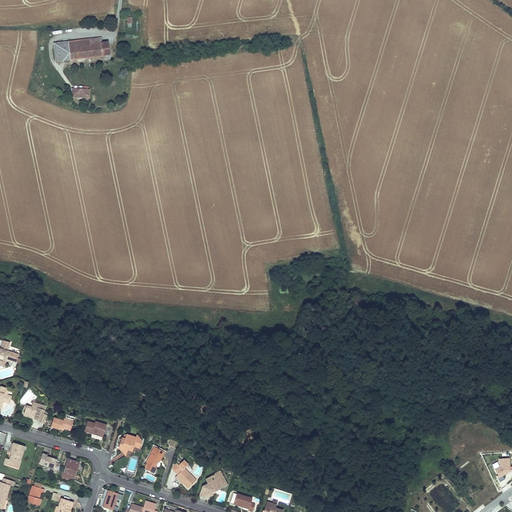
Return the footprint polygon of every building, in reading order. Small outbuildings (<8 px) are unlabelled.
[(55,62),(110,56),(108,41),(102,42),(101,37),(53,43),(55,62)] [(73,88),(72,88),(71,98),(90,99),(90,89),(88,89),(88,86),(73,86),(73,88)] [(0,366),(4,367),(6,360),(15,362),(17,358),(18,354),(7,351),(5,350),(6,347),(8,348),(10,342),(3,340),(0,347),(0,366)] [(1,387),(0,389),(0,388),(0,404),(2,405),(3,402),(4,402),(7,395),(9,390),(1,387)] [(45,407),(33,403),(31,407),(26,406),(24,414),(35,417),(34,419),(40,421),(45,407)] [(63,421),(53,418),(50,427),(60,430),(61,428),(64,429),(70,431),(73,422),(68,420),(64,419),(63,421)] [(94,424),(87,421),(84,431),(91,434),(92,432),(103,435),(106,425),(95,422),(94,424)] [(135,438),(127,435),(125,439),(122,438),(122,440),(124,440),(123,443),(121,442),(119,448),(122,451),(123,448),(128,450),(132,451),(133,447),(134,444),(137,444),(137,447),(140,448),(142,440),(139,439),(135,438)] [(9,459),(7,465),(17,468),(24,446),(13,442),(10,453),(12,453),(11,455),(10,455),(9,459)] [(165,453),(155,447),(146,462),(147,463),(150,464),(147,470),(153,474),(157,468),(155,467),(158,462),(159,460),(161,461),(165,453)] [(47,455),(42,454),(39,464),(54,468),(56,460),(50,458),(50,460),(46,458),(46,457),(47,455)] [(500,467),(495,469),(498,475),(496,476),(499,482),(505,479),(502,475),(510,471),(509,458),(499,459),(500,467)] [(79,463),(68,459),(62,475),(65,476),(66,480),(70,478),(72,477),(75,478),(79,463)] [(178,466),(180,467),(176,472),(175,472),(178,475),(177,475),(184,482),(183,483),(189,488),(196,479),(184,468),(187,464),(183,460),(178,466)] [(201,486),(199,495),(206,497),(208,491),(212,493),(213,490),(219,487),(220,489),(227,485),(219,471),(214,473),(213,475),(211,481),(207,484),(201,486)] [(184,482),(177,475),(175,478),(182,484),(183,483),(184,482)] [(213,475),(205,479),(207,484),(211,481),(213,475)] [(0,506),(4,504),(4,503),(10,485),(13,486),(14,482),(3,478),(2,482),(0,481),(0,506)] [(44,489),(32,485),(27,501),(36,504),(38,498),(40,493),(42,493),(44,489)] [(118,493),(104,489),(102,494),(106,495),(102,507),(112,511),(118,493)] [(252,498),(237,493),(233,504),(248,509),(248,511),(251,511),(252,511),(255,503),(251,502),(252,498)] [(73,502),(61,498),(59,505),(57,504),(54,511),(55,511),(66,511),(67,510),(70,511),(73,502)] [(277,501),(273,499),(272,502),(271,506),(265,505),(264,510),(263,509),(261,511),(281,511),(282,511),(275,508),(277,501)] [(143,507),(131,504),(130,510),(128,511),(153,511),(154,511),(156,504),(145,500),(143,507)]
